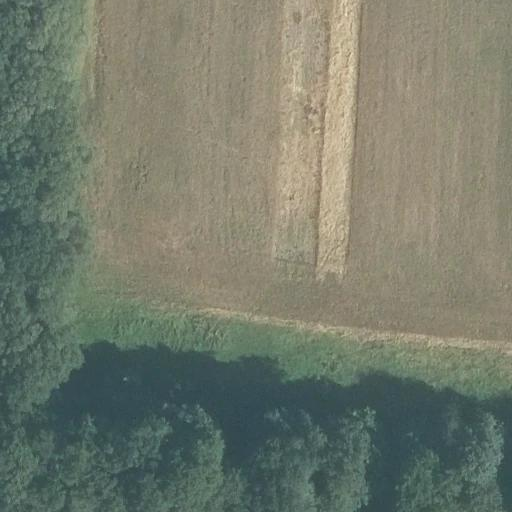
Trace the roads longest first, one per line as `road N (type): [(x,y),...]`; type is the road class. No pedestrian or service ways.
road 1 (unclassified): [(215,460),(511,498)]
road 2 (track): [(0,449),(215,460)]
